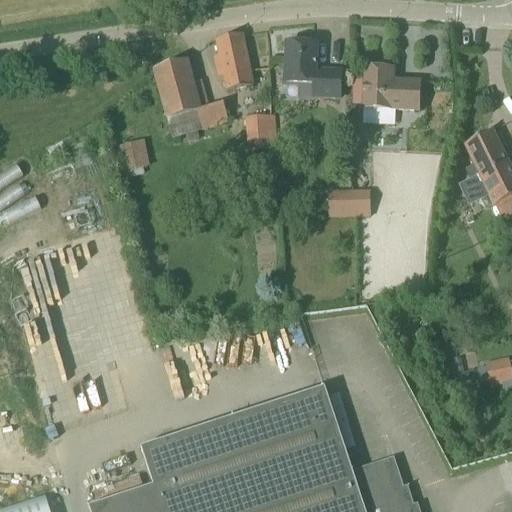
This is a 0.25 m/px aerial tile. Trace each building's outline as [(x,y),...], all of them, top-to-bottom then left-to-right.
[(242,36),(216,42),(219,57),(214,58),(218,79),(224,78),(227,94),(253,88),(248,64),(249,64),(246,49),(245,49),(242,36)] [(317,47),(287,45),(285,86),(312,87),(312,99),(340,100),(341,74),(316,73),(317,47)] [(167,122),(168,122),(173,141),(229,125),(224,106),(202,112),(188,62),(153,72),(167,122)] [(365,71),(363,111),(418,113),(419,85),(392,84),(393,72),(365,71)] [(277,152),(275,118),(244,120),(247,154),(277,152)] [(511,173),(491,133),(465,147),(496,208),(495,208),(502,224),(511,218),(511,173)] [(109,151),(115,178),(150,169),(145,142),(109,151)] [(328,220),(351,220),(351,193),(328,193),(328,220)] [(371,193),(351,193),(351,220),(370,220),(371,193)] [(511,384),(511,375),(508,360),(485,365),(490,389),(511,384)] [(404,490),(394,460),(352,473),(325,391),(141,451),(154,489),(89,510),(90,511),(419,511),(418,506),(414,507),(407,489),(404,490)] [(6,511),(49,511),(45,499),(6,511)]
